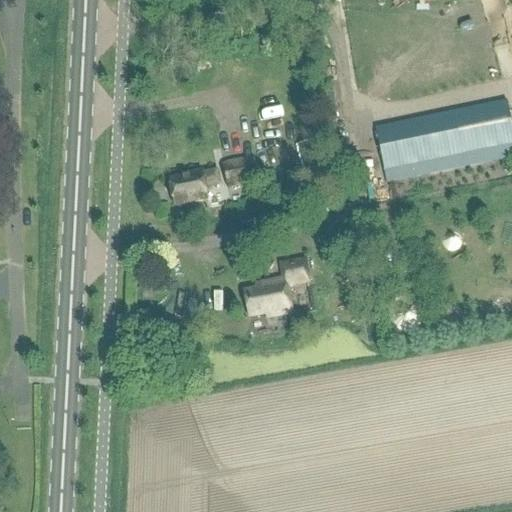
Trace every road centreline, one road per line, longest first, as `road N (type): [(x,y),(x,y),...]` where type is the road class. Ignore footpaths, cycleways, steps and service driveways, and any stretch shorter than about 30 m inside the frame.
road 1 (primary): [(59,511),(84,0)]
road 2 (unclassified): [(21,422),(12,183),(16,0)]
